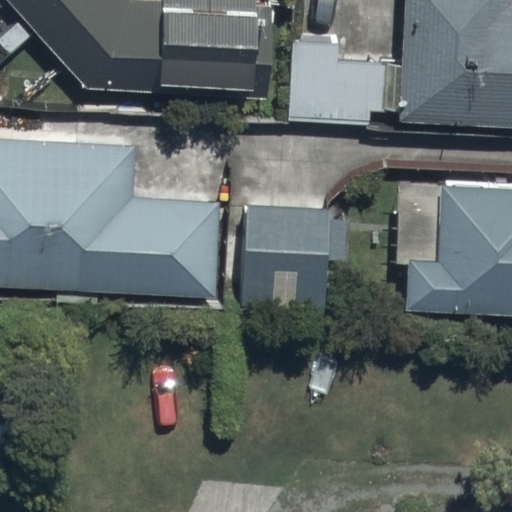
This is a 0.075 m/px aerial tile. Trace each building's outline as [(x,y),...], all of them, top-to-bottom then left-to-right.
[(12,0),(85,79),(263,85),(265,0),(12,0)] [(511,0),(400,0),(398,111),(511,112),(511,0)] [(334,33),(288,33),(287,114),(366,116),(366,102),(382,103),(383,54),(334,53),(334,33)] [(0,277),(211,286),(215,192),(129,189),(132,136),(0,130),(0,277)] [(404,255),(402,297),(511,301),(511,175),(433,173),(433,185),(396,183),(393,254),(404,255)] [(326,197),(241,194),(239,235),(226,234),(223,298),(323,302),(325,250),(342,251),(344,213),(325,213),(326,197)] [(0,365),(0,451),(29,452),(28,366),(0,365)]
